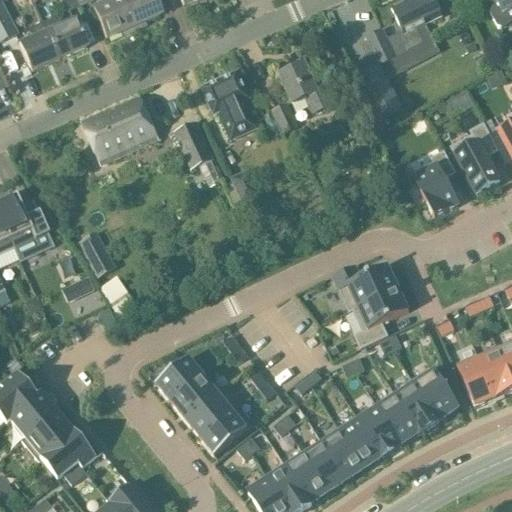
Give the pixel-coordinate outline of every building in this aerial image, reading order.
[(81,9),(77,0),(58,0),(66,15),(81,9)] [(93,3),(92,0),(77,0),(81,9),(93,3)] [(133,29),(119,0),(118,0),(93,11),(106,41),(133,29)] [(119,0),(133,29),(160,17),(159,15),(165,12),(159,0),(119,0)] [(403,33),(387,41),(395,59),(425,44),(418,31),(427,26),(442,19),(432,0),(412,0),(391,11),(403,33)] [(511,0),(495,0),(498,5),(491,9),(490,15),(497,27),(502,29),(511,23),(511,0)] [(0,4),(0,36),(4,43),(18,36),(1,4),(0,4)] [(57,18),(42,25),(58,62),(86,50),(74,22),(73,23),(61,28),(57,18)] [(31,41),(19,47),(31,74),(55,63),(58,62),(42,25),(27,31),(31,41)] [(380,119),(402,106),(378,64),(356,77),(380,119)] [(314,116),(342,103),(335,86),(317,94),(305,67),(279,79),(292,107),(307,100),(314,116)] [(249,101),(237,75),(203,91),(214,116),(219,114),(231,142),(257,130),(244,103),(249,101)] [(466,94),(457,99),(465,113),(474,108),(466,94)] [(101,168),(158,143),(138,100),(82,125),(101,168)] [(287,107),(272,114),(282,136),(297,129),(287,107)] [(511,161),(511,122),(496,131),(511,161)] [(212,163),(195,126),(174,136),(191,173),(212,163)] [(499,153),(484,127),(471,134),(473,138),(451,150),(477,198),(500,186),(486,160),(499,153)] [(444,183),(456,176),(444,154),(430,161),(433,166),(411,177),(435,221),(458,209),(444,183)] [(249,177),(234,183),(244,205),(259,198),(249,177)] [(9,200),(0,204),(0,222),(18,262),(19,264),(53,249),(47,236),(32,203),(31,204),(32,207),(21,212),(15,198),(12,199),(10,200),(8,196),(7,196),(9,200)] [(0,270),(18,262),(0,222),(0,270)] [(78,245),(98,281),(115,271),(96,235),(78,245)] [(388,269),(361,281),(356,269),(332,280),(349,315),(398,292),(388,269)] [(89,280),(75,286),(81,299),(95,293),(89,280)] [(116,280),(100,291),(112,309),(128,298),(116,280)] [(0,308),(9,305),(4,294),(5,294),(0,283),(0,308)] [(349,316),(354,314),(363,334),(354,338),(361,352),(388,339),(383,327),(409,314),(398,292),(349,315),(349,316)] [(490,301),(478,306),(482,315),(493,310),(490,301)] [(470,320),(482,315),(478,306),(466,311),(470,320)] [(99,316),(107,334),(118,329),(110,311),(99,316)] [(442,339),(454,334),(450,325),(438,330),(442,339)] [(388,343),(393,355),(402,351),(396,339),(388,343)] [(231,356),(239,350),(231,340),(224,346),(231,356)] [(388,343),(379,347),(385,359),(393,355),(388,343)] [(511,343),(497,350),(511,385),(511,343)] [(231,356),(239,366),(247,361),(239,350),(231,356)] [(477,358),(496,401),(511,394),(511,385),(497,350),(477,358)] [(477,358),(456,367),(475,410),(496,401),(477,358)] [(173,373),(172,374),(168,370),(149,379),(164,397),(165,399),(171,405),(204,379),(189,360),(173,373)] [(365,373),(359,361),(351,365),(356,377),(365,373)] [(348,381),(356,377),(351,365),(342,369),(348,381)] [(438,423),(458,410),(432,371),(412,384),(439,426),(440,425),(438,423)] [(0,418),(6,426),(43,396),(42,395),(38,398),(18,374),(0,388),(5,393),(0,397),(0,418)] [(306,382),(312,390),(322,382),(316,375),(306,382)] [(259,377),(251,382),(259,393),(267,387),(259,377)] [(221,393),(218,396),(204,379),(171,405),(185,423),(222,393),(221,393)] [(312,390),(306,382),(296,390),(302,398),(312,390)] [(393,396),(420,437),(439,426),(412,384),(393,396)] [(274,397),(267,387),(259,393),(267,403),(274,397)] [(200,441),(236,411),(222,393),(185,423),(200,441)] [(6,426),(7,427),(11,423),(26,441),(22,444),(23,445),(59,415),(43,396),(6,426)] [(401,447),(419,436),(420,438),(420,437),(393,396),(375,407),(401,447)] [(356,420),(382,459),(387,456),(394,452),(401,447),(375,407),(356,420)] [(200,441),(215,459),(252,430),(236,411),(200,441)] [(39,465),(76,434),(75,433),(74,434),(59,415),(23,445),(31,455),(39,465)] [(289,434),(296,428),(288,418),(280,424),(289,434)] [(338,432),(364,471),(382,459),(356,420),(338,432)] [(280,424),(273,430),(281,440),(289,434),(280,424)] [(320,443),(346,483),(364,471),(338,432),(320,443)] [(39,465),(42,463),(58,483),(78,466),(83,471),(97,459),(76,434),(39,465)] [(260,451),(251,441),(244,447),(252,457),(260,451)] [(346,483),(320,443),(319,444),(322,448),(321,449),(304,459),(327,495),(346,483)] [(237,453),(245,463),(252,457),(244,447),(237,453)] [(288,470),(285,466),(284,467),(311,508),(312,508),(311,506),(327,495),(304,459),(288,470)] [(78,466),(71,472),(79,483),(87,477),(78,466)] [(287,511),(304,511),(311,508),(284,467),(276,472),(266,479),(287,511)] [(72,488),(79,483),(71,472),(64,478),(72,488)] [(0,495),(9,489),(2,478),(0,479),(0,495)] [(268,483),(248,495),(259,511),(287,511),(266,479),(265,479),(268,483)] [(149,511),(128,486),(107,502),(115,511),(149,511)] [(9,489),(0,495),(8,506),(17,499),(9,489)] [(115,511),(107,502),(106,503),(110,508),(104,511),(115,511)] [(46,503),(37,511),(50,511),(53,510),(46,503)]
